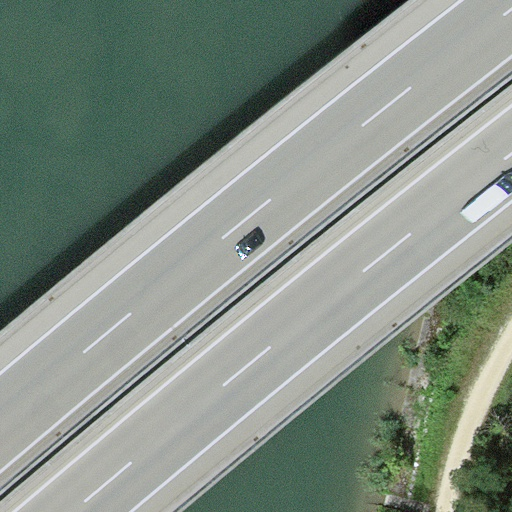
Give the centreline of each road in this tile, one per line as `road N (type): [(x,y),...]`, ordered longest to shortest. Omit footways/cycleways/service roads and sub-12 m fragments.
road 1 (motorway): [(511,12),(0,432)]
road 2 (motorway): [(85,511),(511,155)]
road 3 (track): [(511,340),(483,388),(448,511)]
